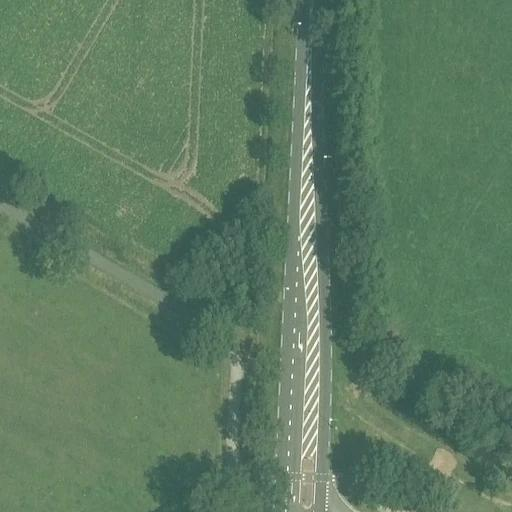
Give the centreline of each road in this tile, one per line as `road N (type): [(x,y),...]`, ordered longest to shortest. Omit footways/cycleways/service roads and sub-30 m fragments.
road 1 (secondary): [(319,511),(324,272),(305,11)]
road 2 (secondary): [(305,11),(282,511)]
road 3 (unclassified): [(127,279),(0,206)]
